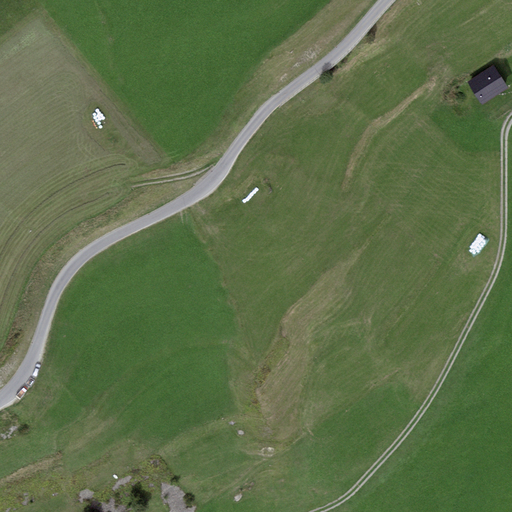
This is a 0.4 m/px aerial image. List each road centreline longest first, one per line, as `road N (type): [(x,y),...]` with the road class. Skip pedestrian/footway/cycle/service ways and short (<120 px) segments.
road 1 (tertiary): [(386,0),(341,50),(269,107),(202,189),(74,263),(27,367),(0,400)]
road 2 (track): [(322,511),(353,497),(413,427),(498,267),(503,132)]
road 3 (track): [(81,198),(225,163)]
